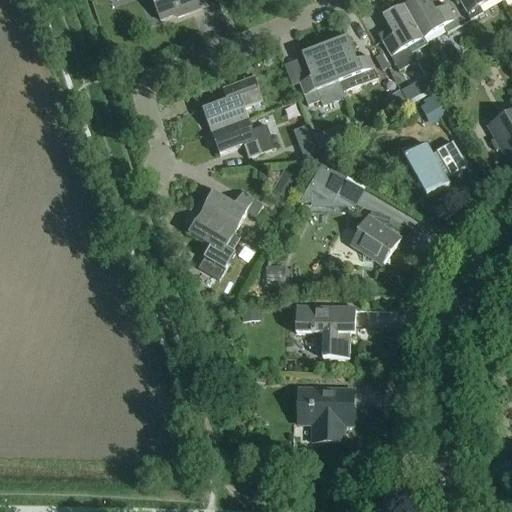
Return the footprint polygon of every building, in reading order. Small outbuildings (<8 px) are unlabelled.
[(151,0),(160,23),(183,14),(184,17),(200,11),(196,0),(151,0)] [(427,0),(416,0),(404,7),(423,42),(444,30),(447,37),(460,29),(447,8),(436,14),(427,0)] [(496,0),(457,0),(470,23),(483,16),(479,10),(496,0)] [(408,50),(423,42),(404,7),(382,19),(393,39),(382,45),(394,67),(398,74),(415,64),(408,50)] [(348,40),(325,49),(339,86),(343,96),(359,89),(378,82),(369,59),(357,64),(348,40)] [(311,81),(299,86),(308,109),(321,104),(323,109),(345,100),(343,96),(339,86),(325,49),(302,57),(311,81)] [(113,58),(103,62),(108,75),(118,72),(113,58)] [(248,122),(244,112),(263,105),(254,80),(222,92),(227,104),(202,113),(211,136),(248,122)] [(421,97),(415,87),(403,94),(409,104),(421,97)] [(436,97),(424,104),(436,126),(449,119),(436,97)] [(511,102),(509,104),(511,108),(511,115),(487,129),(495,142),(490,144),(496,154),(500,152),(507,164),(511,160),(511,102)] [(271,154),(266,140),(262,129),(252,133),(248,122),(211,136),(220,159),(244,150),(248,162),(271,154)] [(337,130),(314,139),(319,152),(342,143),(337,130)] [(311,143),(299,147),(304,161),(316,157),(311,143)] [(447,183),(468,171),(453,146),(433,157),(428,149),(419,154),(416,149),(397,154),(397,161),(400,167),(403,173),(406,179),(410,184),(419,194),(421,192),(427,202),(450,188),(447,183)] [(337,211),(350,210),(335,201),(347,181),(323,166),(307,190),(311,193),(311,210),(330,210),(332,207),(337,211)] [(285,174),(273,194),(287,202),(299,182),(285,174)] [(344,196),(364,204),(370,190),(349,182),(344,196)] [(213,195),(200,216),(235,236),(246,216),(256,221),(263,209),(242,197),(235,208),(213,195)] [(210,250),(198,272),(219,285),(235,257),(226,251),(235,236),(200,216),(188,237),(210,250)] [(359,237),(351,249),(381,269),(389,257),(390,258),(401,242),(387,233),(390,222),(371,217),(369,221),(358,237),(359,237)] [(285,289),(285,270),(265,270),(266,290),(285,289)] [(355,333),(356,312),(297,310),(296,337),(324,337),(323,362),(349,362),(350,333),(355,333)] [(255,318),(251,318),(247,320),(244,324),(244,329),(248,332),(254,332),(258,326),(258,322),(255,318)] [(353,430),(354,393),(299,392),(298,429),(312,429),(312,446),(344,447),(344,430),(353,430)]
